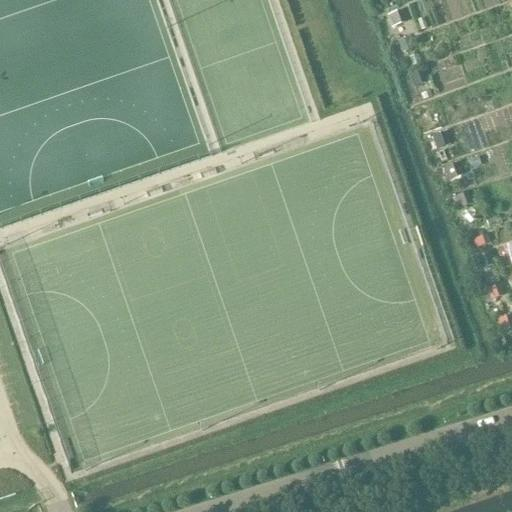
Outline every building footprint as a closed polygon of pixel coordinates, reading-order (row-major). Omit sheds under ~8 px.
[(401,11),(389,15),(393,26),(405,22),(401,11)] [(402,53),(411,49),(407,39),(398,42),(402,53)] [(424,72),(412,76),(416,87),(428,83),(424,72)] [(445,133),(433,138),(437,149),(449,145),(445,133)] [(457,165),(446,169),(450,179),(460,175),(457,165)] [(202,181),(216,176),(214,172),(201,176),(202,181)] [(148,199),(162,195),(160,190),(147,195),(148,199)] [(467,193),(456,197),(460,209),(471,205),(467,193)] [(488,254),(480,257),(485,268),(492,265),(488,254)] [(498,285),(489,289),(493,299),(502,296),(498,285)] [(511,321),(510,316),(501,320),(505,331),(511,328),(511,321)]
